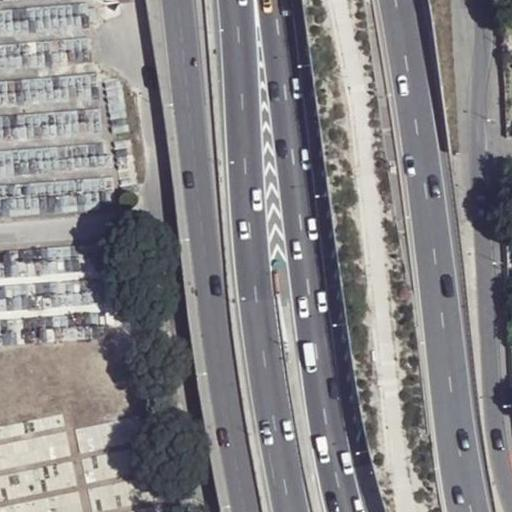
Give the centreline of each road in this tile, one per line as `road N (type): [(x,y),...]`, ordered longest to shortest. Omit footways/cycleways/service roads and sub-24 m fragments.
road 1 (motorway): [(423,511),(372,277),(333,0)]
road 2 (motorway): [(261,0),(344,511)]
road 3 (motorway): [(470,511),(396,0)]
road 4 (tertiary): [(178,0),(246,511)]
road 5 (motorway): [(235,0),(255,297),(292,511)]
road 6 (tertiary): [(511,492),(492,396),(478,212),(483,0)]
